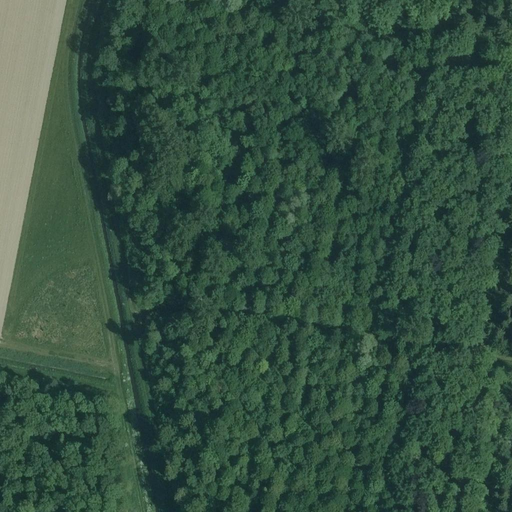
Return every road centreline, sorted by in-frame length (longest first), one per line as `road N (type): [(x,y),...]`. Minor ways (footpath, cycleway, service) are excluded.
road 1 (track): [(170,511),(95,107),(91,57),(106,0)]
road 2 (track): [(511,359),(213,311),(133,315)]
